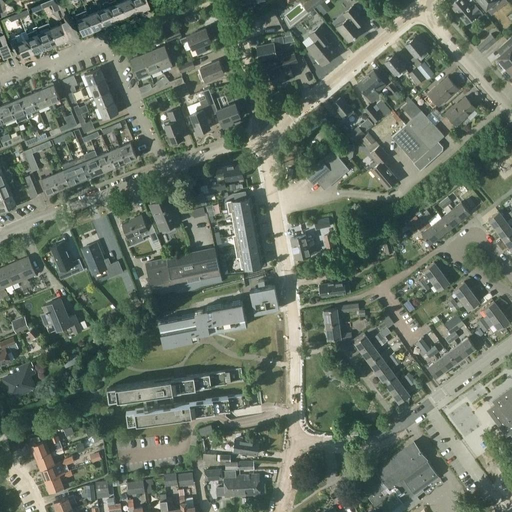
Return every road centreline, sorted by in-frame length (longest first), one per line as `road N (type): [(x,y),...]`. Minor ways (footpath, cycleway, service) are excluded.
road 1 (tertiary): [(293,442),(294,331),(269,140)]
road 2 (residential): [(166,168),(104,41),(0,81)]
road 3 (residential): [(293,442),(342,446),(382,437),(511,343)]
road 4 (tertiary): [(269,140),(419,9)]
road 5 (residential): [(0,234),(166,168)]
road 6 (residential): [(511,112),(419,9)]
